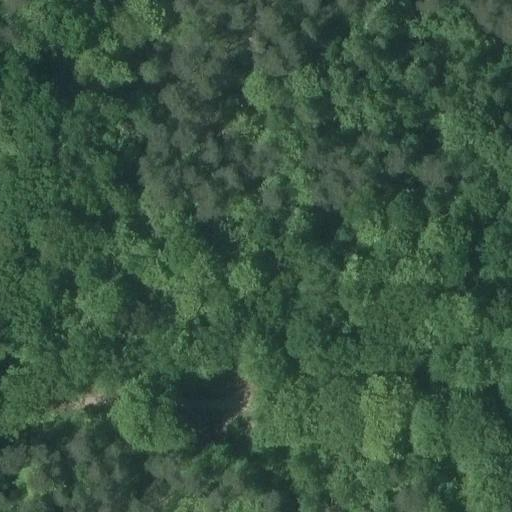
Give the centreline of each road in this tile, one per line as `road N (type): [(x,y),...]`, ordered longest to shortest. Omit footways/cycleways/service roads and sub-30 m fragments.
road 1 (track): [(0,398),(511,419)]
road 2 (track): [(74,0),(0,396)]
road 3 (track): [(296,511),(248,456),(247,409)]
